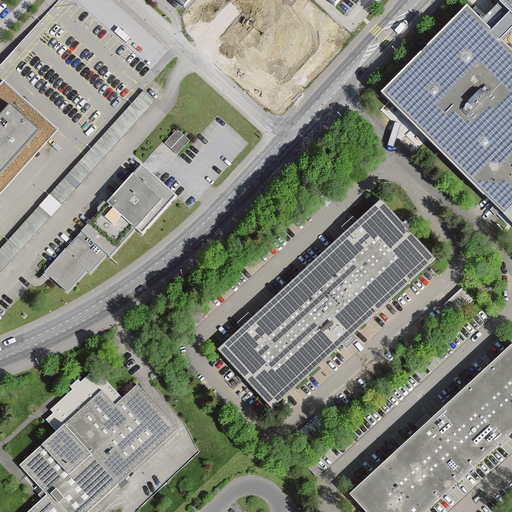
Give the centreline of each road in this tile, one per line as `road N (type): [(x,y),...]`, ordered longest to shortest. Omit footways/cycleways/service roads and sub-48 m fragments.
road 1 (secondary): [(287,139),(149,274),(0,356)]
road 2 (unclassified): [(511,272),(332,89)]
road 3 (unclassified): [(132,0),(287,139)]
road 4 (secondary): [(416,0),(332,89)]
